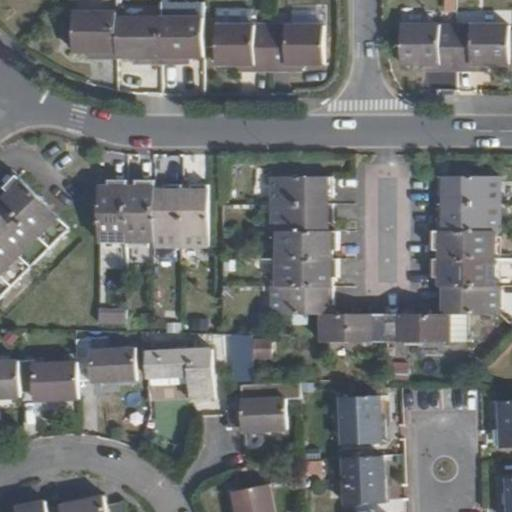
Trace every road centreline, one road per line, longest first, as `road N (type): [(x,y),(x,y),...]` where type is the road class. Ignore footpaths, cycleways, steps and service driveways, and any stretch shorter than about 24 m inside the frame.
road 1 (residential): [(368,132),(123,131),(14,91)]
road 2 (residential): [(454,507),(464,496),(464,429),(454,418),(423,429),(423,492),(433,507)]
road 3 (residential): [(0,477),(22,462),(69,457),(122,473),(172,511)]
road 4 (residential): [(511,131),(368,132)]
road 5 (residential): [(367,0),(368,132)]
